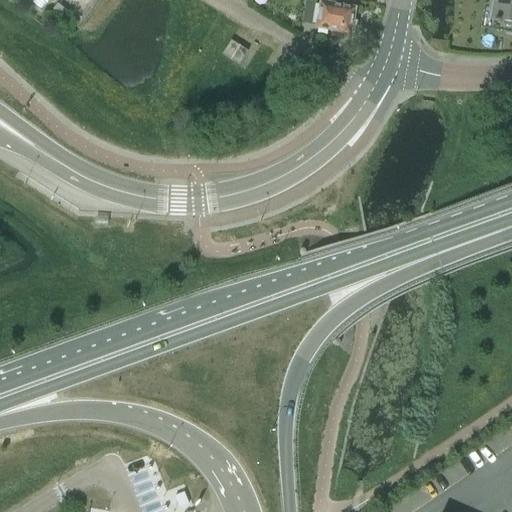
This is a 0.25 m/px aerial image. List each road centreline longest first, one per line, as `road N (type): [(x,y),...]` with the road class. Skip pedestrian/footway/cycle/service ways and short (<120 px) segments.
road 1 (primary): [(0,394),(464,230)]
road 2 (tertiary): [(0,129),(122,197),(218,197),(288,178),(331,145),(360,113),(382,68)]
road 3 (primary): [(287,511),(282,412),(295,371),(347,308),(464,230)]
road 4 (primary): [(0,423),(84,410),(143,422),(202,451),(239,511)]
road 5 (residential): [(382,68),(511,73)]
